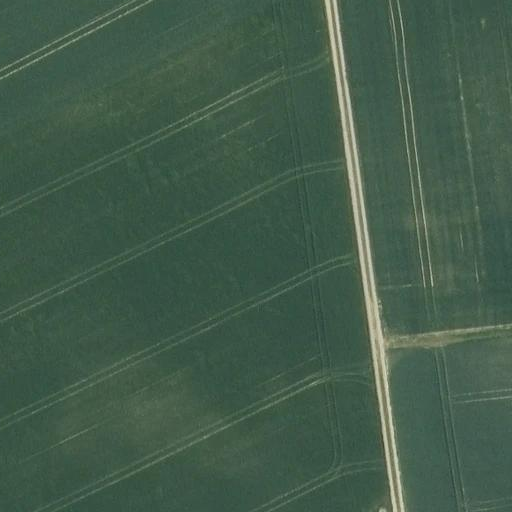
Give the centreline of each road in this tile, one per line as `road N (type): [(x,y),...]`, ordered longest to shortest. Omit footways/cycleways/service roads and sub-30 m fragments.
road 1 (track): [(396,511),(327,0)]
road 2 (track): [(374,352),(511,333)]
